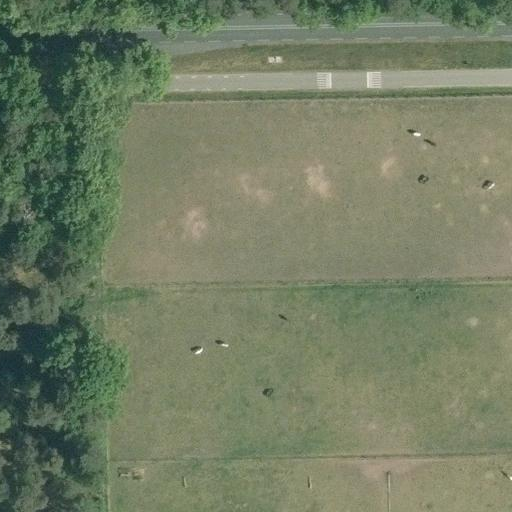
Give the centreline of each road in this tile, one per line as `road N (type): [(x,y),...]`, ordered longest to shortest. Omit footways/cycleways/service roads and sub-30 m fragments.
road 1 (unclassified): [(0,92),(511,79)]
road 2 (primary): [(0,36),(511,26)]
